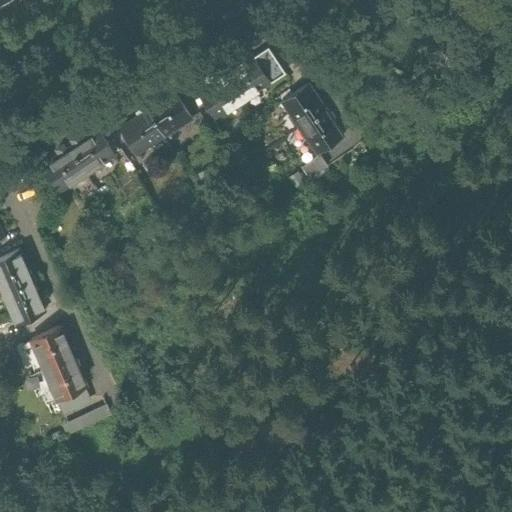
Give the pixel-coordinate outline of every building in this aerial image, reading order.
[(277,40),(263,49),(280,76),(294,67),(277,40)] [(263,49),(235,67),(251,94),(280,76),(263,49)] [(223,112),(251,94),(235,67),(206,85),(223,112)] [(310,123),(338,106),(320,78),(292,95),(310,123)] [(186,83),(160,99),(177,127),(203,110),(186,83)] [(149,145),(177,127),(160,99),(131,117),(149,145)] [(355,134),(338,106),(310,123),(327,151),(355,134)] [(109,119),(81,138),(96,163),(125,144),(109,119)] [(67,182),(96,163),(81,138),(52,157),(67,182)] [(329,167),(322,156),(305,167),(312,178),(329,167)] [(298,171),(288,177),(295,188),(305,182),(298,171)] [(0,231),(14,225),(1,196),(0,196),(0,231)] [(0,252),(13,282),(41,270),(28,240),(0,252)] [(54,301),(41,270),(13,282),(26,313),(54,301)] [(39,329),(53,359),(83,345),(69,315),(39,329)] [(97,374),(83,345),(53,359),(67,388),(97,374)] [(112,411),(105,395),(60,414),(65,426),(82,419),(83,424),(112,411)]
